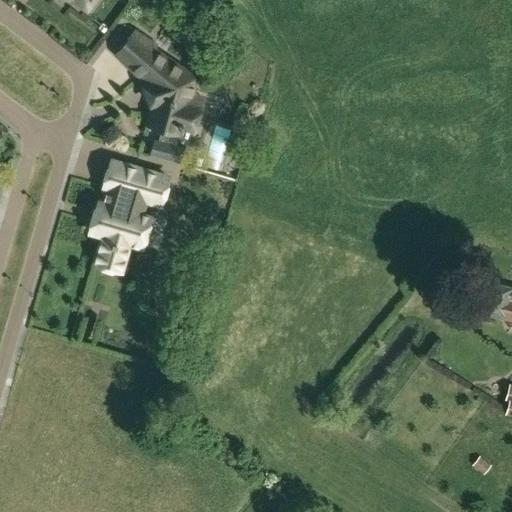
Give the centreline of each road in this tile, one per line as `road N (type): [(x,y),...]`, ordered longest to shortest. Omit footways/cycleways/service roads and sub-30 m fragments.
road 1 (residential): [(0,376),(63,149)]
road 2 (residential): [(63,149),(85,75),(0,12)]
road 3 (residential): [(34,130),(0,253)]
